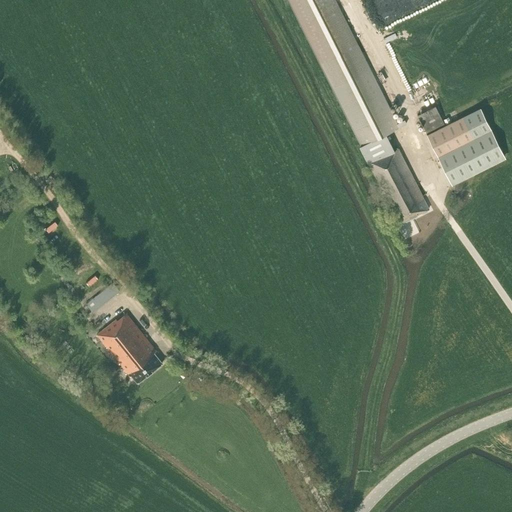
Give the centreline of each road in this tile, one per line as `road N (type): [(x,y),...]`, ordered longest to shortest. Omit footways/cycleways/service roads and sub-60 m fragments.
road 1 (track): [(0,136),(177,352),(233,376),(273,414),(326,511)]
road 2 (track): [(343,0),(402,114),(432,195)]
road 3 (tertiary): [(361,511),(448,439),(511,414)]
